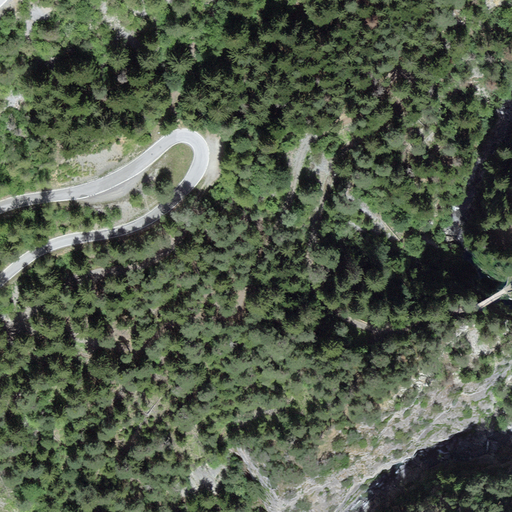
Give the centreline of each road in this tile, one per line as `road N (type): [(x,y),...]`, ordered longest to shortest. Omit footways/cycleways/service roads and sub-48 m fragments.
road 1 (track): [(198,169),(206,190),(180,241),(156,262),(69,281),(19,326),(138,346),(176,321),(235,316),(257,250),(284,215),(299,152),(314,134),(364,115),(398,78),(411,78),(414,87),(342,155),(324,191),(312,240),(319,295),(353,324),(468,310)]
road 2 (tertiary): [(0,279),(52,244),(146,220),(187,185),(201,158),(196,140),(179,136),(101,185),(0,206)]
